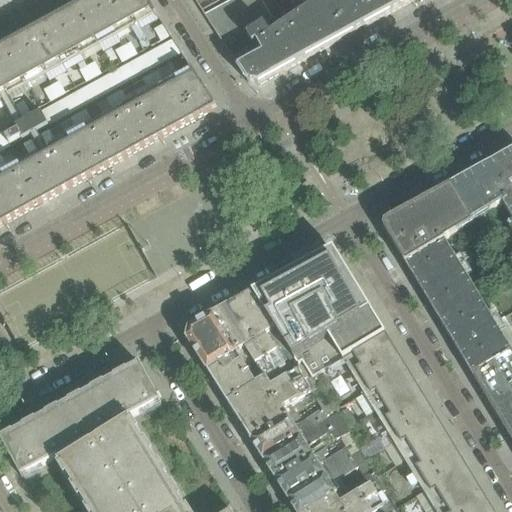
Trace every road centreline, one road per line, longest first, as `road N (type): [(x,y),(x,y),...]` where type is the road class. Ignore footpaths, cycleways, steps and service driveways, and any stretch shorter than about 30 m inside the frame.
road 1 (residential): [(511,497),(345,218)]
road 2 (residential): [(244,125),(0,258)]
road 3 (residential): [(476,0),(244,125)]
road 4 (residential): [(148,326),(345,218)]
road 5 (residential): [(264,511),(148,326)]
road 6 (residential): [(345,218),(511,127)]
road 7 (residential): [(0,406),(148,326)]
road 8 (residential): [(244,125),(170,0)]
